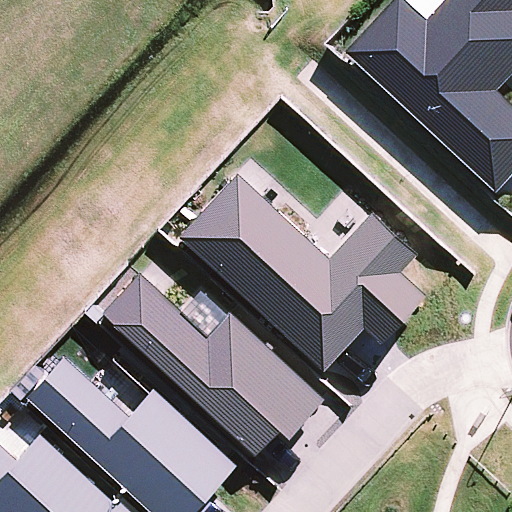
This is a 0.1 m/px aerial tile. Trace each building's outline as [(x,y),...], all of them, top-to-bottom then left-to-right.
[(405,0),(404,0),(352,56),(501,194),(511,182),(511,103),(501,94),(511,81),(511,0),(454,0),(431,24),(405,0)] [(237,173),(177,237),(322,371),(363,327),(380,343),(424,295),(400,273),(417,254),(371,212),(329,258),(237,173)] [(138,273),(99,316),(253,457),(278,430),(287,439),(324,399),(230,312),(208,336),(179,310),(138,273)] [(179,310),(208,336),(230,312),(201,286),(179,310)] [(25,397),(150,511),(200,511),(205,507),(201,504),(237,465),(153,389),(128,415),(63,356),(25,397)] [(0,445),(0,511),(132,511),(118,499),(115,502),(41,433),(16,460),(0,445)]
